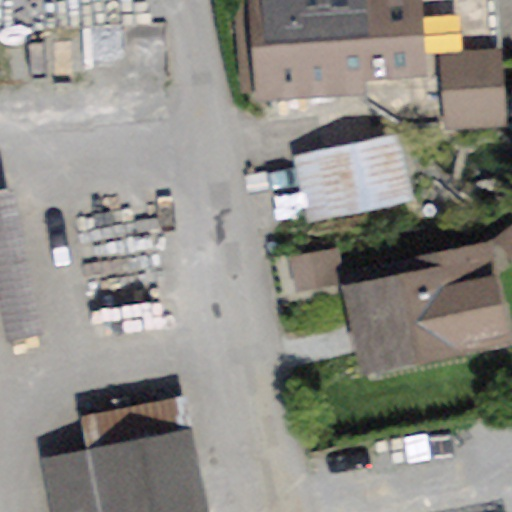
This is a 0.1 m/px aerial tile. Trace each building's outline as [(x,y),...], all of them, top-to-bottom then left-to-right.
[(406,125),(499,118),(492,0),(263,0),(265,17),(240,19),(245,86),(367,78),(368,99),(406,125)] [(299,159),(312,218),(408,197),(396,139),(299,159)] [(0,286),(9,330),(43,323),(15,179),(0,181),(0,286)] [(498,329),(482,255),(387,274),(390,287),(361,293),(374,354),(498,329)] [(60,511),(196,511),(182,444),(52,470),(60,511)]
